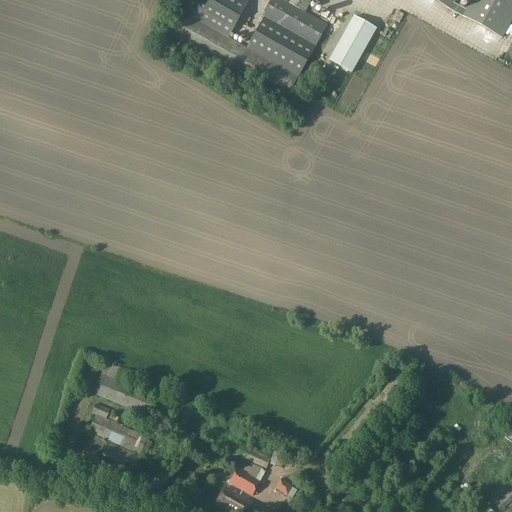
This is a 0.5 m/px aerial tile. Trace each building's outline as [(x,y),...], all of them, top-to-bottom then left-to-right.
[(191,0),(184,13),(229,38),(250,0),(191,0)] [(281,0),(271,0),(245,47),(298,77),(327,26),(305,13),(281,0)] [(311,0),(281,0),(305,13),(311,0)] [(432,0),(449,10),(462,16),(502,39),(511,21),(511,0),(470,0),(467,7),(454,0),(432,0)] [(229,38),(184,13),(171,37),(285,101),(299,78),(229,38)] [(377,29),(354,17),(330,61),(353,73),(377,29)] [(377,22),(375,26),(390,34),(393,30),(377,22)] [(157,400),(158,398),(129,387),(134,374),(106,363),(93,395),(150,417),(153,410),(157,400)] [(337,474),(354,454),(355,454),(409,390),(395,378),(340,442),(342,443),(324,463),(337,474)] [(368,391),(374,395),(377,390),(372,386),(368,391)] [(157,400),(153,410),(187,424),(191,414),(157,400)] [(106,420),(109,414),(110,410),(96,404),(92,414),(96,415),(106,420)] [(106,420),(96,415),(88,432),(140,455),(142,451),(147,441),(148,438),(116,424),(106,420)] [(511,434),(505,432),(503,439),(511,441),(511,434)] [(88,433),(83,445),(86,445),(100,451),(102,452),(107,441),(88,433)] [(266,469),(269,464),(271,460),(235,444),(231,453),(266,469)] [(100,451),(86,445),(81,456),(95,463),(100,451)] [(469,462),(475,467),(484,458),(478,452),(469,462)] [(275,453),(269,464),(281,469),(286,458),(275,453)] [(251,468),(247,466),(244,471),(261,481),(266,473),(253,466),(251,468)] [(98,468),(96,474),(96,476),(117,482),(119,471),(104,467),(103,469),(98,468)] [(261,481),(244,471),(238,468),(228,484),(252,497),(261,481)] [(119,471),(117,482),(135,485),(137,475),(119,471)] [(280,480),(275,489),(287,496),(292,487),(280,480)] [(216,506),(227,511),(247,511),(253,502),(227,488),(216,506)]
